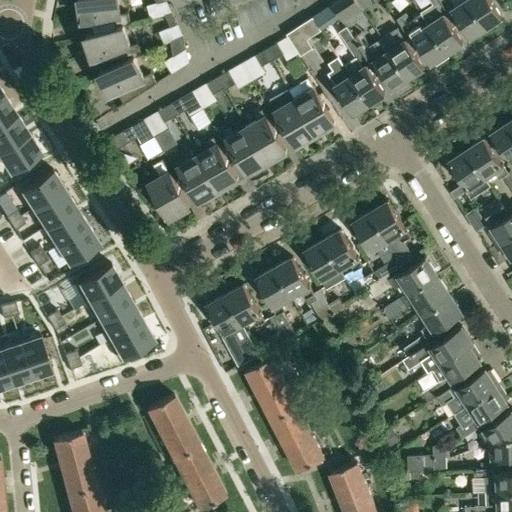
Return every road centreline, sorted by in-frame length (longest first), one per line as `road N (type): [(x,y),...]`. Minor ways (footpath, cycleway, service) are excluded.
road 1 (residential): [(155,272),(27,70),(12,24)]
road 2 (residential): [(155,272),(394,138)]
road 3 (residential): [(511,320),(394,138)]
road 4 (residential): [(13,416),(197,354)]
road 5 (residential): [(279,511),(197,354)]
road 6 (residential): [(394,138),(511,59)]
